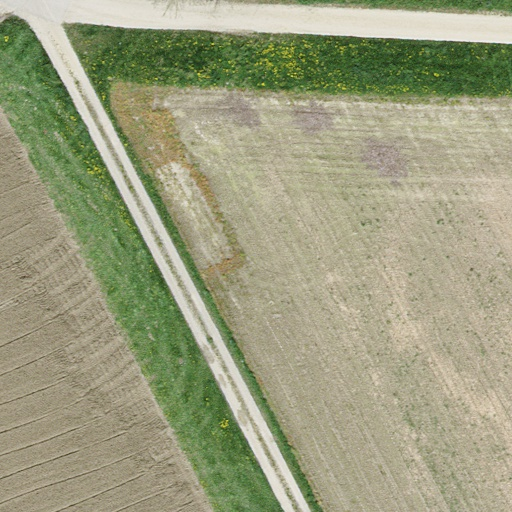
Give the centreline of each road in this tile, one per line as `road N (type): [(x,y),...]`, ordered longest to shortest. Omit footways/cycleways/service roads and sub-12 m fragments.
road 1 (track): [(296,511),(32,0)]
road 2 (track): [(511,21),(57,0)]
